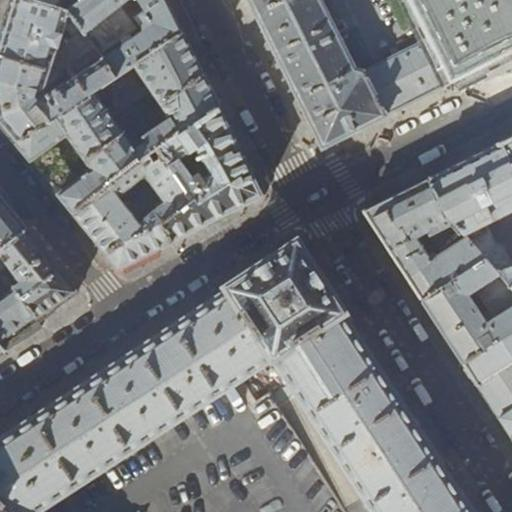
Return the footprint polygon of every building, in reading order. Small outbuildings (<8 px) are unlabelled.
[(0,55),(51,71),(59,45),(69,12),(67,10),(58,7),(34,0),(13,0),(8,18),(0,45),(0,55)] [(34,0),(58,7),(67,10),(80,0),(34,0)] [(165,0),(80,0),(67,10),(69,12),(78,24),(95,49),(99,55),(135,29),(119,7),(127,0),(138,0),(145,10),(135,18),(143,30),(143,32),(103,60),(116,77),(182,33),(165,0)] [(247,0),(270,45),(322,148),(387,116),(453,83),(430,38),(364,71),(355,69),(320,0),(247,0)] [(511,0),(410,0),(430,38),(453,83),(455,82),(454,80),(476,69),(511,51),(511,0)] [(59,45),(51,71),(58,73),(70,66),(95,49),(78,24),(73,28),(77,34),(59,45)] [(156,149),(219,107),(218,105),(203,74),(200,69),(182,33),(116,77),(16,142),(45,177),(74,212),(156,149)] [(103,60),(99,55),(95,49),(70,66),(76,76),(56,90),(54,86),(58,73),(51,71),(0,55),(0,122),(16,142),(116,77),(103,60)] [(207,72),(203,74),(218,105),(223,103),(207,72)] [(263,195),(219,107),(156,149),(195,199),(164,224),(172,241),(219,217),(263,195)] [(511,136),(510,138),(501,142),(511,163),(511,136)] [(441,172),(428,179),(444,212),(484,259),(511,291),(511,266),(503,249),(496,246),(485,226),(511,211),(511,163),(501,142),(441,172)] [(164,245),(172,241),(164,224),(195,199),(156,149),(74,212),(116,263),(119,267),(132,261),(155,249),(164,245)] [(444,212),(428,179),(396,195),(364,211),(393,256),(422,300),(445,285),(453,280),(484,259),(444,212)] [(0,250),(25,229),(0,198),(0,250)] [(25,229),(0,250),(0,253),(22,281),(15,286),(10,280),(5,283),(12,291),(15,288),(38,320),(57,306),(77,292),(67,279),(25,229)] [(475,511),(457,483),(346,315),(349,313),(298,237),(222,287),(225,290),(95,375),(0,437),(0,511),(475,511)] [(155,249),(132,261),(134,266),(158,254),(155,249)] [(511,291),(484,259),(453,280),(459,290),(450,295),(445,285),(422,300),(442,330),(464,363),(486,349),(479,339),(487,334),(494,343),(511,331),(511,291)] [(5,283),(0,276),(0,296),(1,299),(0,299),(0,343),(2,347),(22,332),(38,320),(15,288),(12,291),(5,283)] [(511,331),(494,343),(486,349),(464,363),(471,374),(478,386),(511,364),(511,331)] [(511,364),(478,386),(482,392),(500,419),(511,435),(511,437),(511,364)]
